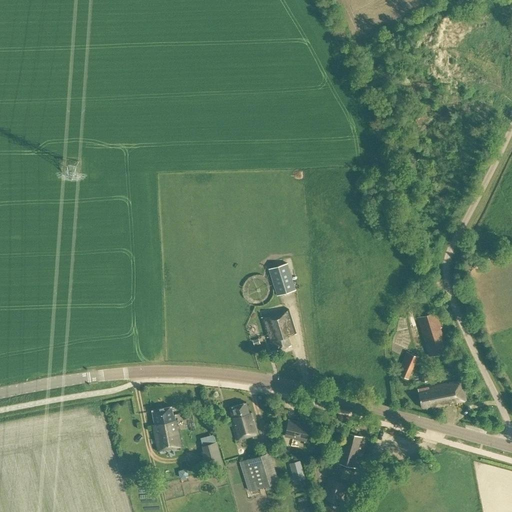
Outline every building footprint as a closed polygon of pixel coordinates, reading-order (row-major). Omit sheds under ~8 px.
[(267,269),(275,296),(294,291),(286,264),(267,269)] [(288,337),(296,334),(289,310),(261,318),(267,338),(268,337),(272,351),(291,345),(288,337)] [(429,357),(447,351),(440,328),(442,328),(436,311),(417,318),(429,357)] [(417,358),(405,352),(395,374),(407,379),(417,358)] [(449,401),(450,406),(457,404),(457,403),(465,401),(461,381),(418,390),(421,408),(432,407),(432,409),(444,407),(443,403),(449,401)] [(236,440),(258,434),(252,413),(249,413),(246,403),(229,408),(233,421),(231,421),(236,440)] [(170,407),(151,411),(154,425),(151,426),(156,452),(181,447),(176,421),(175,421),(173,415),(172,415),(170,407)] [(305,441),(309,425),(288,420),(284,436),(305,441)] [(357,469),(361,455),(357,454),(362,438),(346,433),(344,441),(341,440),(336,462),(357,469)] [(200,445),(206,470),(222,466),(217,441),(200,445)] [(240,461),(249,492),(250,495),(260,492),(259,489),(264,487),(266,491),(279,487),(278,483),(279,483),(270,452),(240,461)] [(300,460),(289,464),(294,481),(305,478),(300,460)] [(180,478),(189,475),(187,467),(178,470),(180,478)] [(341,504),(348,485),(328,478),(321,498),(341,504)]
